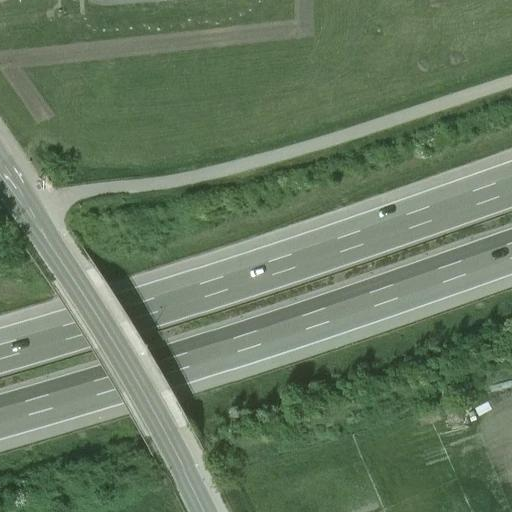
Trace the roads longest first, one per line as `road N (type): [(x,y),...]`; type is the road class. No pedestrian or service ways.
road 1 (motorway): [(511,194),(0,360)]
road 2 (motorway): [(0,419),(511,254)]
road 3 (track): [(36,220),(70,194),(234,168),(511,77)]
road 4 (tertiary): [(0,170),(69,270),(205,511)]
